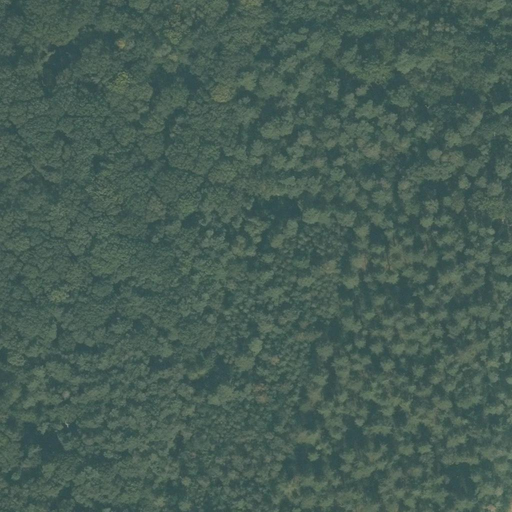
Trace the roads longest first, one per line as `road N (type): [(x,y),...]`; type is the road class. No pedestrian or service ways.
road 1 (track): [(256,7),(209,185),(125,227),(0,315)]
road 2 (track): [(511,230),(209,185)]
road 3 (unknown): [(258,193),(290,159),(322,160),(375,139),(447,137),(511,112)]
